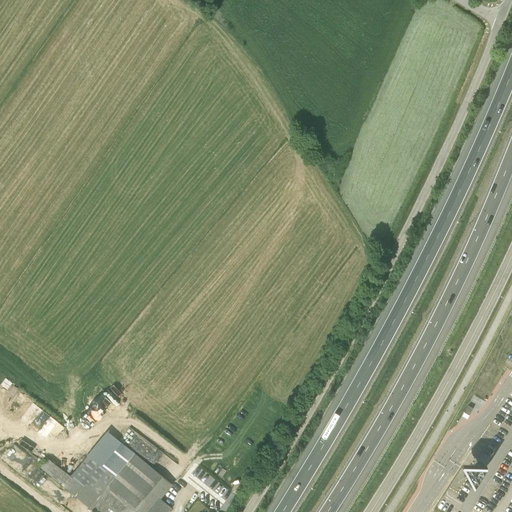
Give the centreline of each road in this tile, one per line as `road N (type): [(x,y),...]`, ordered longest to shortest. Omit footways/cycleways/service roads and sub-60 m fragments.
road 1 (unclassified): [(244,511),(351,346),(498,29)]
road 2 (motorway): [(511,70),(421,269),(280,511)]
road 3 (motorway): [(328,511),(452,291),(511,155)]
road 4 (tertiary): [(369,511),(511,251)]
